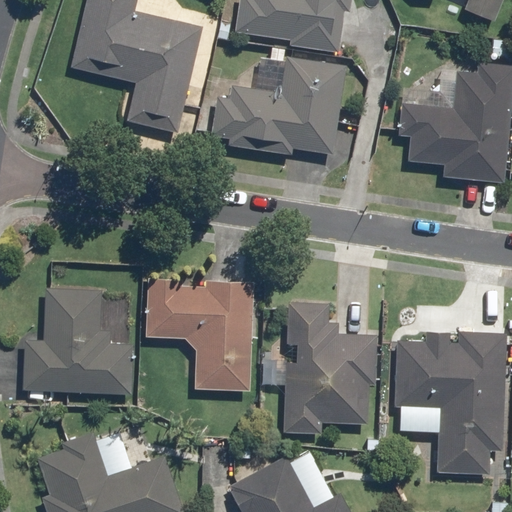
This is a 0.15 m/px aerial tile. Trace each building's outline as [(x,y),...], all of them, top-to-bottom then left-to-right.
[(132,0),(80,0),(65,68),(128,82),(119,124),(172,136),(197,27),(129,12),(132,0)] [(233,0),(229,35),(283,42),(282,48),(337,56),(344,0),(233,0)] [(461,0),(457,11),(488,24),(497,0),(461,0)] [(213,82),(203,143),(285,157),(286,150),(327,157),(342,67),(256,52),(249,88),(213,82)] [(500,184),(510,66),(438,60),(435,90),(396,87),(392,137),(403,138),(401,163),(439,166),(438,179),(500,184)] [(248,281),(140,279),(139,338),(188,339),(187,391),(245,393),(248,281)] [(19,339),(17,391),(127,395),(129,345),(105,344),(105,332),(94,332),(96,291),(39,288),(37,340),(19,339)] [(323,303),(282,302),(279,361),(267,361),(266,386),(278,386),(277,434),(316,436),(316,425),(361,426),(363,386),(369,386),(371,335),(332,334),(333,323),(322,323),(323,303)] [(418,341),(390,340),(387,410),(432,411),(430,474),(483,476),(484,452),(496,453),(500,334),(418,331),(418,341)] [(34,499),(38,511),(178,511),(158,455),(102,475),(87,433),(56,444),(58,449),(31,459),(44,495),(34,499)] [(344,511),(334,493),(306,508),(278,457),(222,487),(235,511),(344,511)]
